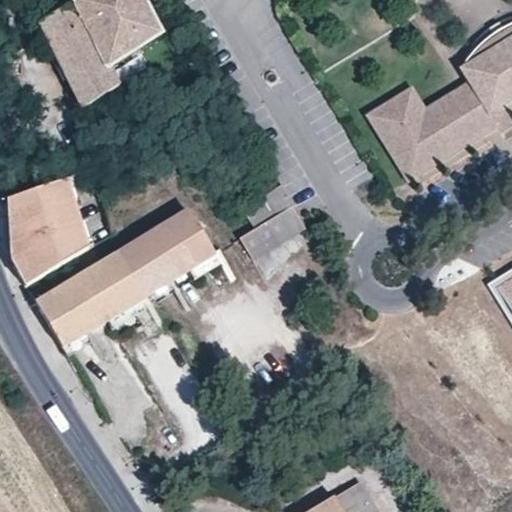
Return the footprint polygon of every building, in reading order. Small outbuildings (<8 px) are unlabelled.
[(159,33),(141,0),(75,0),(39,24),(81,109),(117,86),(109,67),(159,33)] [(202,10),(180,23),(207,69),(229,55),(202,10)] [(511,17),(511,18),(497,24),(493,27),(480,35),(465,49),(455,61),(446,75),(457,92),(421,112),(409,90),(402,95),(420,125),(461,100),(483,136),(493,130),(486,117),(459,72),(467,60),(480,48),(482,46),(488,41),(493,38),(501,32),(511,27),(511,17)] [(459,72),(486,117),(511,101),(511,27),(501,32),(493,38),(488,41),(482,46),(480,48),(467,60),(459,72)] [(211,77),(208,72),(200,76),(204,82),(211,77)] [(402,95),(365,117),(405,182),(483,136),(461,100),(420,125),(402,95)] [(79,206),(70,177),(63,180),(72,209),(79,206)] [(72,209),(63,180),(7,199),(10,243),(14,262),(19,275),(26,287),(85,251),(76,222),(72,209)] [(263,196),(267,202),(277,216),(290,208),(293,206),(280,186),(263,196)] [(267,202),(245,214),(255,229),(277,216),(267,202)] [(290,208),(277,216),(255,229),(239,239),(251,260),(303,229),(290,208)] [(148,294),(212,255),(185,212),(112,258),(124,276),(134,272),(148,294)] [(84,220),(76,222),(85,251),(92,246),(84,220)] [(138,299),(124,276),(112,258),(79,279),(105,320),(138,299)] [(511,264),(484,282),(511,328),(511,264)] [(138,299),(148,294),(134,272),(124,276),(138,299)] [(79,279),(34,304),(60,347),(82,334),(105,320),(79,279)] [(145,310),(138,299),(105,320),(112,331),(145,310)] [(89,345),(82,334),(60,347),(66,358),(89,345)] [(378,511),(359,482),(309,511),(378,511)]
